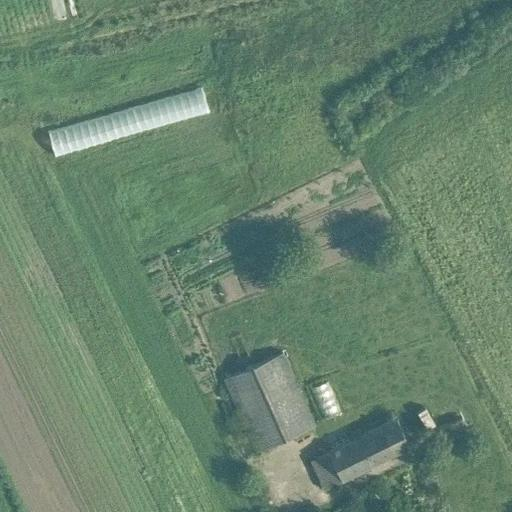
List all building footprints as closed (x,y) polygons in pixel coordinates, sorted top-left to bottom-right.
[(321,158),(342,149),(276,0),(248,0),(294,103),(269,114),(276,130),(261,136),(264,142),(254,146),(268,179),(320,156),(321,158)] [(226,169),(203,186),(221,210),(265,178),(247,154),(226,169)] [(195,185),(175,196),(189,220),(209,208),(195,185)] [(154,202),(151,203),(156,228),(181,223),(177,206),(164,208),(161,194),(153,196),(154,202)] [(144,235),(132,204),(120,208),(131,239),(144,235)] [(283,351),(223,378),(255,450),(316,423),(283,351)] [(320,355),(320,369),(335,369),(335,355),(320,355)] [(318,390),(327,423),(345,418),(337,385),(318,390)] [(342,479),(410,445),(395,416),(360,432),(358,427),(349,432),(352,437),(309,459),(324,488),(342,479)] [(462,416),(440,427),(445,439),(467,428),(462,416)]
